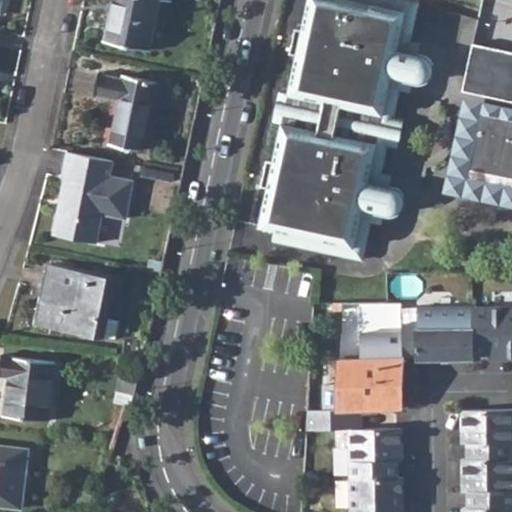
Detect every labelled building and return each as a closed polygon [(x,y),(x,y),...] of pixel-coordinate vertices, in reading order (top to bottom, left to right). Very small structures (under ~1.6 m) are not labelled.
[(114,0),(106,38),(151,46),(160,0),(114,0)] [(298,30),(293,56),(301,57),(292,96),(282,94),(276,123),(285,125),(276,163),(269,162),(264,187),(270,189),(263,227),(277,230),(366,250),(372,221),(374,212),(386,215),(392,216),(399,214),(406,205),(403,193),(389,187),(392,176),(383,173),(389,147),(376,144),(384,115),(396,118),(401,91),(410,93),(413,82),(425,84),(433,77),(435,70),(433,63),(426,57),(420,56),(409,53),(412,42),(420,5),(396,0),(313,0),(306,31),(298,30)] [(420,56),(422,45),(412,42),(409,53),(420,56)] [(511,50),(473,42),(461,91),(511,102),(511,50)] [(114,142),(141,148),(155,80),(129,74),(128,78),(100,73),(96,91),(123,97),(114,142)] [(511,107),(464,97),(442,191),(511,207),(511,107)] [(384,115),(376,144),(389,147),(399,149),(405,119),(396,118),(384,115)] [(116,158),(71,148),(65,175),(67,175),(62,195),(67,196),(64,208),(60,206),(54,229),(97,240),(104,211),(127,216),(136,178),(113,173),(116,158)] [(384,224),(386,215),(374,212),(372,221),(384,224)] [(275,240),(364,260),(366,250),(277,230),(275,240)] [(40,322),(100,336),(113,275),(51,262),(44,288),(48,289),(40,322)] [(511,308),(418,308),(417,308),(417,324),(402,324),(402,303),(341,304),(340,334),(360,334),(360,358),(339,359),(338,385),(337,410),(321,411),(308,411),(306,431),(349,429),(356,429),(356,409),(400,408),(402,354),(418,354),(418,359),(472,359),(472,355),(490,355),(490,359),(511,359),(511,308)] [(3,416),(46,421),(54,362),(0,355),(0,358),(0,375),(8,377),(3,416)] [(123,369),(116,405),(127,407),(131,408),(139,373),(123,369)] [(322,385),(321,411),(337,410),(338,385),(322,385)] [(511,511),(511,410),(462,412),(463,444),(468,444),(468,460),(463,460),(464,493),(469,492),(469,509),(464,509),(464,511),(511,511)] [(402,460),(400,427),(356,429),(349,429),(352,511),(398,511),(399,509),(403,509),(402,476),(398,476),(397,460),(402,460)] [(0,505),(20,508),(28,449),(0,445),(0,505)]
